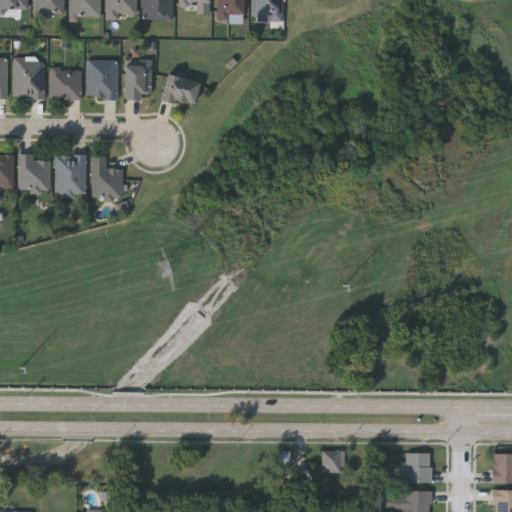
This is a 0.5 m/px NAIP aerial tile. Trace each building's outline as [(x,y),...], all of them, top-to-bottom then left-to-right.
[(28,0),(28,9),(0,9),(0,0),(28,0)] [(64,0),(64,14),(33,14),(33,0),(64,0)] [(100,0),(100,16),(70,16),(70,0),(100,0)] [(106,0),(137,0),(137,16),(106,16),(106,0)] [(172,0),(172,18),(142,18),(142,0),(172,0)] [(209,0),(209,10),(179,10),(179,0),(209,0)] [(243,0),(243,17),(217,17),(217,0),(243,0)] [(282,0),(282,18),(252,18),(252,0),(282,0)] [(14,97),(14,57),(44,57),(44,97),(14,97)] [(0,97),(8,97),(9,59),(0,58),(0,97)] [(86,97),(86,59),(117,59),(117,97),(86,97)] [(142,99),(124,99),(124,59),(151,59),(151,93),(142,93),(142,99)] [(50,98),(50,68),(81,68),(81,98),(50,98)] [(160,97),(167,72),(199,81),(192,106),(160,97)] [(0,183),(0,152),(13,152),(13,187),(1,187),(1,183),(0,183)] [(32,152),(32,159),(50,159),(50,190),(18,190),(18,152),(32,152)] [(86,194),(55,194),(55,154),(86,154),(86,194)] [(106,156),(106,167),(122,167),(122,197),(91,197),(92,156),(106,156)] [(345,449),(345,457),(341,457),(341,472),(322,472),(322,449),(345,449)] [(292,451),(292,474),(280,474),(280,451),(292,451)] [(431,482),(405,482),(405,453),(431,453),(431,482)] [(511,484),(492,484),(492,454),(511,454),(511,484)] [(511,511),(494,511),(494,490),(511,490),(511,511)] [(431,491),(431,511),(404,511),(404,491),(431,491)]
